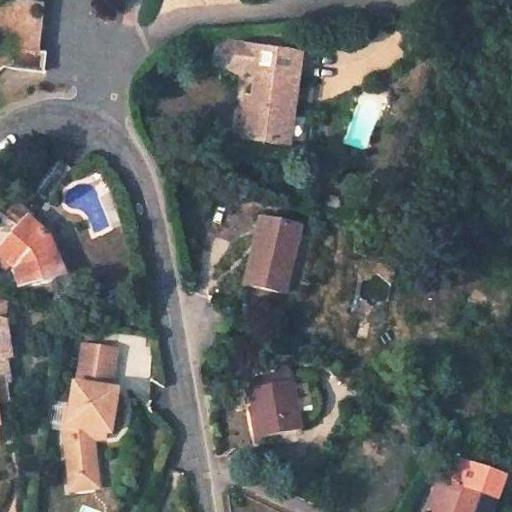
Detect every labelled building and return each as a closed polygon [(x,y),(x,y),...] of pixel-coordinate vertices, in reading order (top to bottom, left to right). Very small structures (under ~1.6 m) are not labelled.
[(43,1),(32,0),(0,0),(0,67),(2,66),(11,59),(12,47),(38,50),(43,1)] [(300,50),(218,38),(214,63),(254,67),(252,95),(251,103),(244,102),(241,134),(282,138),(286,108),(292,109),(293,102),(300,50)] [(11,59),(2,66),(44,70),(46,51),(38,50),(12,47),(11,59)] [(292,109),(286,108),(282,138),(288,139),(292,109)] [(341,201),(324,199),(323,207),(340,209),(341,201)] [(0,257),(13,268),(18,287),(54,278),(41,234),(39,232),(33,225),(27,219),(17,209),(11,203),(0,215),(0,257)] [(299,228),(260,219),(245,284),(284,293),(299,228)] [(37,221),(33,225),(39,232),(43,228),(37,221)] [(0,403),(8,402),(5,383),(10,382),(7,359),(12,358),(7,322),(12,302),(0,298),(0,403)] [(115,350),(83,344),(76,383),(109,388),(115,350)] [(288,371),(250,377),(253,390),(290,384),(288,371)] [(76,383),(73,382),(63,437),(67,478),(94,475),(91,434),(108,432),(116,389),(109,388),(76,383)] [(253,390),(249,391),(258,437),(299,429),(290,384),(253,390)] [(442,425),(433,420),(429,431),(437,435),(442,425)] [(446,480),(439,478),(428,507),(435,510),(446,480)] [(473,511),(480,493),(446,480),(435,510),(433,511),(473,511)]
